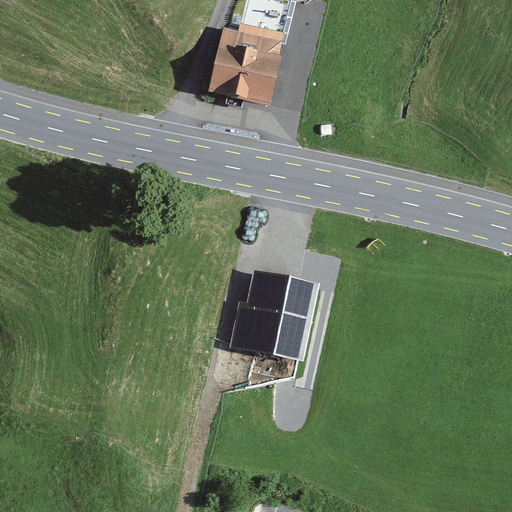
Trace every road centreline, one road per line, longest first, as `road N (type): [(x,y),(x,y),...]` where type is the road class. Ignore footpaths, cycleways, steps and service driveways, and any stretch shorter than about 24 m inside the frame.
road 1 (primary): [(169,155),(511,230)]
road 2 (primary): [(0,114),(169,155)]
road 3 (unclassified): [(169,155),(226,0)]
